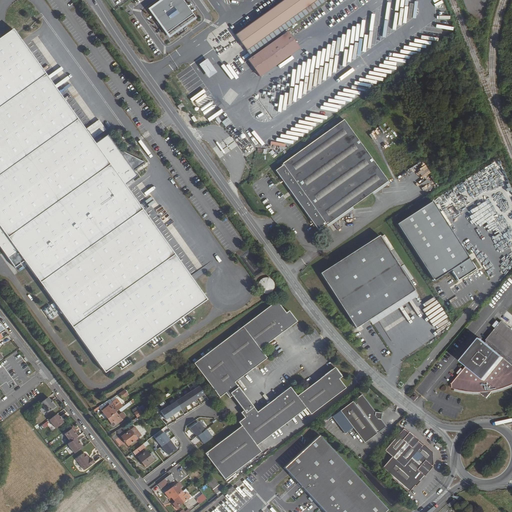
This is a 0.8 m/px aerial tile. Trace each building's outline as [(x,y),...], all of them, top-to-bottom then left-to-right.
[(181,0),(162,0),(150,9),(167,32),(191,14),(181,0)] [(281,0),(236,34),(251,55),(325,0),(281,0)] [(23,260),(104,371),(206,298),(124,184),(136,175),(132,170),(144,161),(124,151),(120,154),(106,133),(94,142),(11,28),(0,36),(0,247),(14,267),(23,260)] [(249,59),(261,75),(300,46),(288,30),(280,36),(279,35),(274,39),(275,40),(251,57),(250,56),(248,57),(249,59)] [(207,58),(199,64),(209,77),(217,72),(207,58)] [(206,124),(201,117),(196,120),(201,127),(206,124)] [(283,164),(277,169),(310,215),(317,224),(319,228),(328,222),(329,223),(359,201),(375,189),(389,179),(345,117),(284,161),(285,163),(284,163),(283,163),(283,164)] [(293,127),(310,130),(311,126),(318,127),(318,123),(300,120),(300,124),(294,123),(293,127)] [(245,154),(253,151),(251,143),(242,146),(245,154)] [(389,179),(375,189),(377,192),(391,181),(389,179)] [(359,201),(329,223),(330,225),(360,203),(359,201)] [(477,268),(434,201),(398,223),(435,281),(452,270),(459,280),(477,268)] [(308,216),(315,226),(317,224),(310,215),(308,216)] [(368,242),(319,273),(355,328),(368,320),(403,297),(414,290),(378,235),(368,242)] [(261,277),(261,292),(274,292),(274,277),(261,277)] [(368,320),(371,324),(406,301),(416,295),(414,290),(403,297),(368,320)] [(241,426),(205,453),(224,478),(260,452),(255,446),(307,407),(312,413),(345,388),(338,379),(341,377),(335,369),(297,397),(290,388),(258,413),(235,382),(267,358),(260,350),(296,322),(288,312),(285,314),(276,302),(194,364),(221,399),(226,395),(230,400),(234,397),(244,410),(240,413),(244,418),(238,422),(241,426)] [(463,362),(468,366),(465,371),(461,376),(454,384),(454,388),(456,389),(459,390),(462,391),(465,391),(468,392),(471,392),(473,393),(476,393),(479,393),(481,393),(488,398),(494,392),(503,389),(506,388),(509,387),(511,386),(511,327),(503,321),(502,323),(497,328),(488,340),(489,341),(488,343),(482,339),(463,362)] [(197,399),(204,394),(199,386),(192,391),(197,399)] [(119,394),(123,399),(128,394),(125,390),(123,390),(119,394)] [(189,404),(197,399),(192,391),(184,396),(189,404)] [(340,412),(365,444),(387,426),(382,420),(379,419),(376,415),(376,412),(362,395),(340,412)] [(181,409),(189,404),(184,396),(176,401),(181,409)] [(48,397),(40,402),(47,412),(55,406),(52,403),(53,402),(51,400),(50,400),(48,397)] [(110,399),(107,401),(99,407),(100,408),(108,418),(116,413),(120,409),(124,406),(121,402),(116,407),(110,399)] [(124,406),(120,409),(122,411),(134,402),(132,400),(124,406)] [(173,414),(181,409),(176,401),(168,406),(173,414)] [(140,409),(143,414),(147,411),(143,405),(139,408),(138,407),(132,410),(134,413),(140,409)] [(166,419),(173,415),(173,414),(168,406),(161,411),(166,419)] [(134,413),(137,417),(143,414),(140,409),(134,413)] [(121,412),(117,415),(116,413),(108,418),(111,423),(113,421),(115,424),(121,420),(121,419),(125,416),(121,412)] [(197,436),(205,430),(198,422),(190,428),(197,436)] [(58,423),(50,429),(53,432),(52,432),(54,435),(55,435),(57,437),(64,432),(58,423)] [(127,442),(129,445),(138,439),(131,430),(131,429),(128,431),(124,426),(117,430),(125,439),(127,442)] [(131,430),(138,439),(142,436),(135,427),(131,430)] [(77,434),(72,428),(65,433),(70,439),(67,442),(74,451),(82,445),(80,442),(80,441),(78,439),(75,436),(77,434)] [(201,439),(204,444),(213,437),(206,429),(197,436),(200,440),(201,439)] [(392,458),(382,469),(409,493),(415,487),(416,488),(420,483),(419,481),(424,477),(425,478),(433,468),(432,467),(434,465),(433,453),(424,445),(423,446),(418,442),(419,441),(410,433),(409,434),(404,430),(385,451),(392,458)] [(170,440),(164,432),(156,438),(162,446),(170,440)] [(325,511),(385,511),(388,509),(319,435),(284,467),(325,511)] [(170,440),(162,446),(169,455),(176,449),(170,440)] [(140,447),(142,450),(146,447),(150,444),(147,441),(140,447)] [(147,451),(138,458),(145,466),(155,459),(154,458),(153,458),(150,454),(147,451)] [(85,452),(77,459),(85,469),(95,462),(91,457),(90,458),(85,452)] [(171,475),(159,484),(162,488),(168,483),(170,485),(175,481),(171,475)] [(223,490),(215,480),(209,484),(218,494),(223,490)] [(171,496),(173,499),(175,501),(175,502),(174,503),(173,503),(178,509),(181,507),(179,505),(183,502),(189,498),(190,497),(187,493),(185,495),(182,491),(180,488),(182,487),(179,482),(172,488),(170,489),(165,493),(169,497),(169,496),(170,495),(171,496)] [(197,498),(201,503),(207,498),(203,494),(197,498)]
